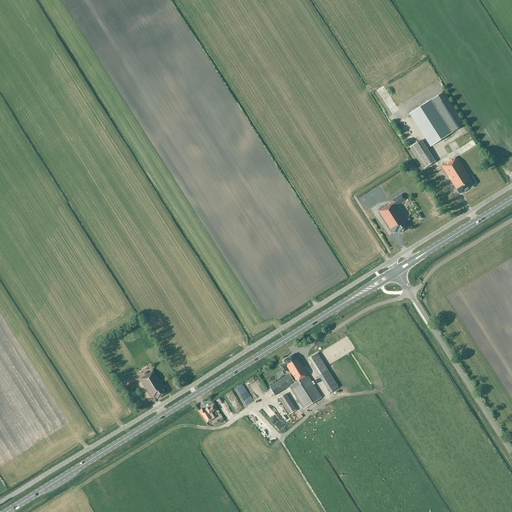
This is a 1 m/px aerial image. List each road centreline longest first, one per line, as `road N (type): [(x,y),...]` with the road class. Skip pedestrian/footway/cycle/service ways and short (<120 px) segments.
road 1 (unclassified): [(0,503),(390,260)]
road 2 (primary): [(6,511),(347,301)]
road 3 (track): [(83,484),(164,433),(187,424),(220,428),(251,408),(281,437),(325,511)]
road 4 (unclassified): [(398,274),(511,453)]
road 5 (unclassified): [(511,186),(390,260)]
